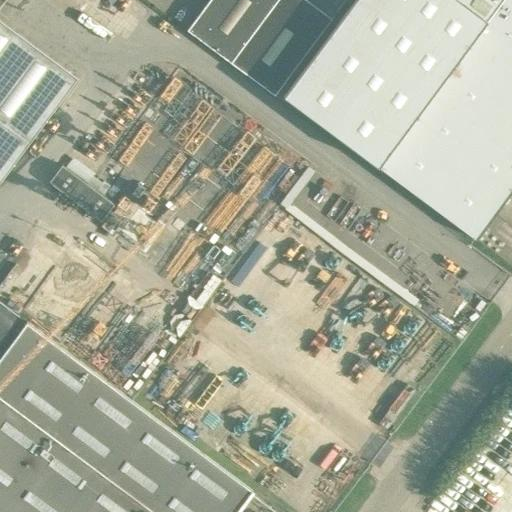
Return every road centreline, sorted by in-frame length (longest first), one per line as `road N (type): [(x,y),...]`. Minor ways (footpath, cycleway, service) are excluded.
road 1 (unknown): [(0,227),(109,70),(128,57),(155,56),(186,65),(511,313)]
road 2 (unclassified): [(372,511),(511,327)]
